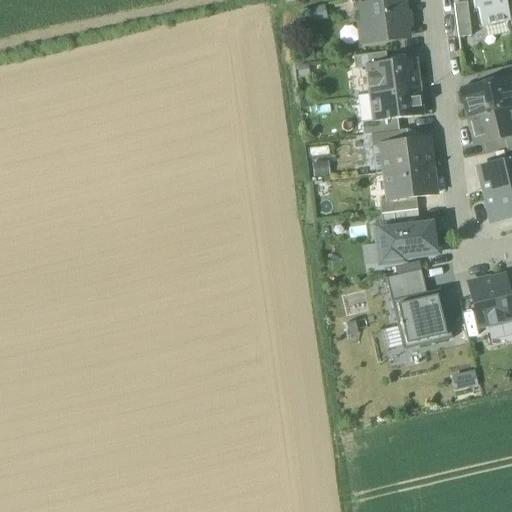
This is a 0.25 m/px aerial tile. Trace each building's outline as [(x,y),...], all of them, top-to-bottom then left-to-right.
[(475,0),(482,28),(510,21),(509,15),(508,16),(504,0),(475,0)] [(364,8),(362,8),(366,42),(407,37),(402,3),(394,4),(364,8)] [(467,3),(454,5),(458,38),(471,37),(467,3)] [(386,53),(354,57),(355,70),(367,68),(387,65),(386,53)] [(387,65),(367,68),(371,95),(418,89),(415,62),(387,65)] [(511,66),(484,73),(487,85),(511,78),(511,66)] [(511,78),(487,85),(485,87),(480,88),(478,87),(462,91),(460,94),(462,103),(466,105),(469,118),(511,107),(511,78)] [(418,89),(371,95),(374,122),(374,123),(398,120),(422,117),(418,89)] [(511,107),(469,118),(475,145),(504,138),(511,136),(511,107)] [(398,120),(374,123),(374,122),(362,123),(363,136),(371,136),(399,132),(398,120)] [(399,132),(371,136),(373,148),(381,147),(381,146),(409,143),(407,131),(399,132)] [(409,143),(381,146),(381,147),(384,174),(432,168),(429,141),(409,143)] [(479,170),(485,197),(511,190),(511,162),(510,162),(479,170)] [(432,168),(384,174),(387,201),(415,198),(435,195),(432,168)] [(511,190),(485,197),(492,225),(511,219),(511,190)] [(417,211),(415,198),(387,201),(381,202),(382,216),(417,211)] [(419,223),(417,211),(382,216),(384,227),(419,223)] [(384,227),(375,228),(380,265),(403,262),(403,259),(439,255),(435,221),(419,223),(384,227)] [(386,280),(391,303),(427,294),(421,271),(386,280)] [(479,326),(511,318),(511,310),(509,300),(504,277),(469,285),(479,326)] [(452,340),(440,291),(427,294),(391,303),(403,352),(452,340)] [(473,374),(454,378),(457,390),(476,385),(473,374)]
